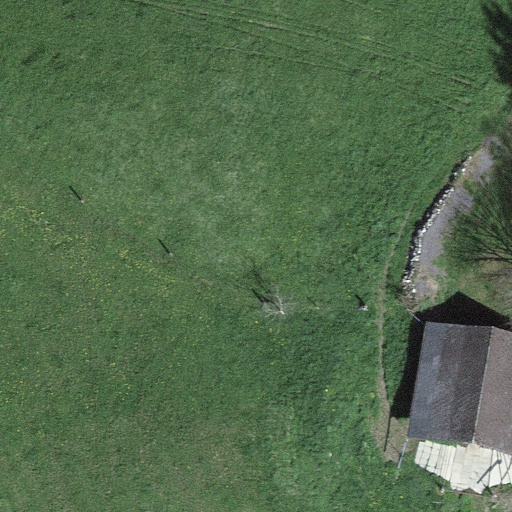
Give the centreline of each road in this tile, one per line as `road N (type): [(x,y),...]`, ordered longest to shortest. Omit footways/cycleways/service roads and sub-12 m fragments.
road 1 (track): [(373,511),(353,480),(337,425),(339,374),(359,303),(453,139),(511,106)]
road 2 (track): [(475,281),(511,145)]
